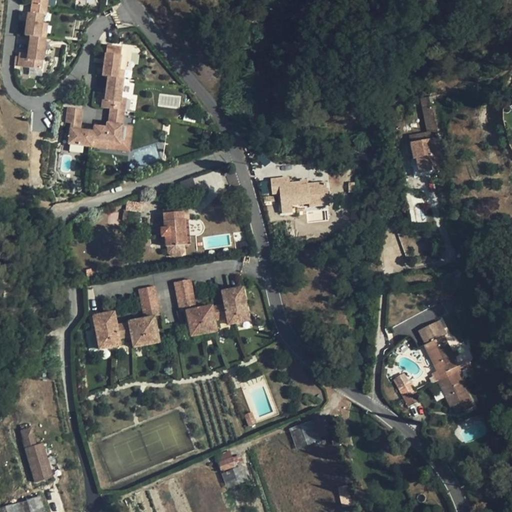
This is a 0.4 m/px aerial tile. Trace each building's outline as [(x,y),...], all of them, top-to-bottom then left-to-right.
[(29,13),(27,13),(24,35),(29,36),(39,37),(42,15),(44,16),(45,8),(30,6),(29,13)] [(39,37),(29,36),(26,59),(41,61),(45,38),(39,37)] [(123,80),(124,71),(117,70),(120,47),(107,46),(102,77),(107,78),(123,80)] [(120,98),(123,80),(107,78),(104,100),(102,100),(101,108),(110,109),(120,110),(121,112),(123,112),(125,98),(120,98)] [(67,107),(65,123),(70,123),(68,143),(90,146),(91,141),(92,131),(79,130),(82,109),(67,107)] [(436,135),(431,108),(423,109),(428,133),(411,136),(412,144),(433,140),(432,136),(436,135)] [(120,135),(123,112),(121,112),(120,110),(110,109),(108,123),(109,124),(109,128),(93,126),(92,131),(91,141),(107,143),(117,145),(118,135),(120,135)] [(443,168),(437,139),(433,140),(412,144),(415,159),(418,158),(421,172),(443,168)] [(271,180),(273,194),(280,193),(282,213),(293,212),(292,205),(310,204),(310,199),(328,198),(326,183),(308,184),(302,185),(301,183),(290,183),(290,178),(271,180)] [(329,205),(328,198),(310,199),(310,204),(309,204),(310,207),(329,205)] [(140,212),(142,202),(127,201),(126,210),(129,211),(140,212)] [(166,246),(186,244),(184,220),(184,212),(170,213),(170,208),(163,208),(164,228),(161,228),(161,236),(165,236),(166,246)] [(190,279),(174,282),(179,311),(186,310),(191,336),(216,330),(214,320),(226,317),(227,324),(248,320),(242,286),(221,290),(223,304),(212,306),(211,305),(195,308),(190,279)] [(160,315),(154,286),(138,289),(144,318),(128,321),(128,322),(116,324),(114,311),(93,315),(99,349),(120,345),(119,338),(131,336),(133,347),(159,342),(154,316),(160,315)] [(442,379),(451,375),(449,370),(455,368),(459,366),(444,336),(447,334),(440,320),(418,331),(425,345),(424,345),(434,364),(442,379)] [(442,379),(434,364),(430,366),(438,381),(442,379)] [(455,368),(464,385),(468,383),(459,366),(455,368)] [(438,381),(450,407),(453,406),(456,413),(465,409),(465,411),(474,406),(464,385),(455,368),(449,370),(451,375),(442,379),(438,381)] [(399,388),(402,396),(415,389),(411,382),(399,388)] [(417,392),(415,389),(402,396),(404,399),(408,407),(421,401),(417,392)] [(249,426),(256,423),(252,413),(244,415),(249,426)] [(315,420),(321,438),(333,434),(326,416),(315,420)] [(321,438),(315,420),(291,428),(297,447),(321,438)] [(31,429),(21,432),(24,441),(25,441),(33,438),(34,438),(31,429)] [(35,446),(33,438),(25,441),(27,448),(35,446)] [(27,448),(25,449),(35,483),(52,478),(42,444),(35,446),(27,448)] [(232,457),(218,462),(221,471),(235,466),(232,457)] [(45,511),(41,498),(0,509),(0,511),(45,511)]
